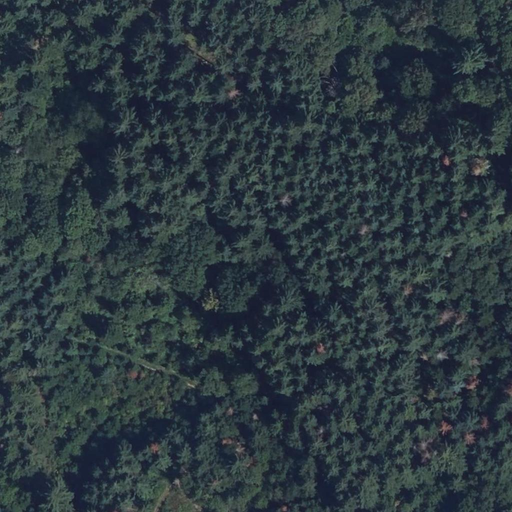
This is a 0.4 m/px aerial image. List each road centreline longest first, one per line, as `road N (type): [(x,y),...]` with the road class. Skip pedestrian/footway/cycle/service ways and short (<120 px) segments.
road 1 (track): [(0,286),(30,316),(243,397),(331,399),(414,429),(511,490)]
road 2 (track): [(511,146),(479,0)]
